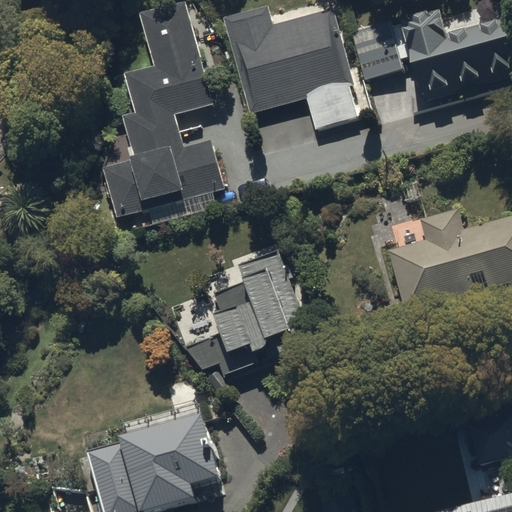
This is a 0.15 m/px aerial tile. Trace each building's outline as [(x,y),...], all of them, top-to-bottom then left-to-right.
[(0,0),(0,36),(8,34),(1,7),(28,0),(0,0)] [(217,137),(188,145),(179,113),(198,107),(216,103),(188,0),(175,0),(144,8),(158,61),(129,68),(140,109),(127,112),(135,145),(132,145),(135,157),(106,165),(119,217),(166,204),(163,192),(179,188),(183,203),(231,190),(217,137)] [(268,5),(225,17),(252,114),(307,98),(316,130),(369,115),(354,59),(349,60),(335,9),(274,26),(268,5)] [(425,99),(458,90),(456,81),(511,66),(511,21),(510,14),(447,31),(440,7),(430,10),(429,6),(412,11),(413,16),(402,19),(404,26),(393,29),(391,21),(353,31),(366,79),(404,69),(401,58),(413,55),(425,99)] [(405,245),(390,249),(407,312),(511,283),(511,212),(462,226),(457,208),(422,217),(428,237),(414,241),(411,233),(403,235),(405,245)] [(280,249),(208,275),(221,309),(215,311),(224,332),(186,347),(204,368),(221,362),(226,376),(315,343),(280,249)] [(511,407),(467,419),(478,464),(511,456),(511,407)] [(221,475),(204,412),(169,421),(168,417),(94,437),(102,463),(99,464),(103,479),(87,483),(94,511),(148,511),(197,499),(192,482),(221,475)] [(493,496),(427,511),(511,511),(511,473),(489,479),(493,496)] [(351,511),(348,494),(321,500),(324,511),(351,511)]
